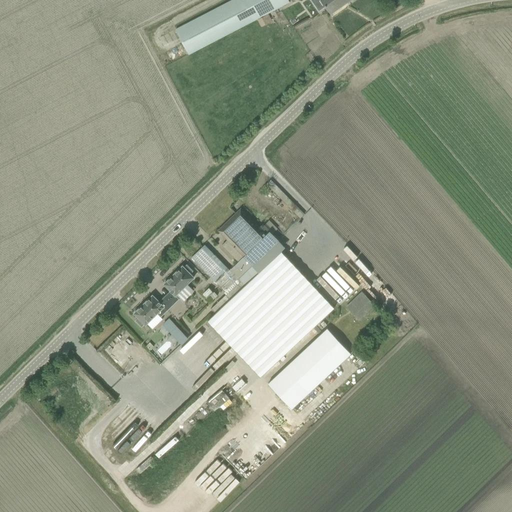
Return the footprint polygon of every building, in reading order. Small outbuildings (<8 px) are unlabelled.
[(288,0),(232,0),(176,29),(190,54),(289,3),(288,0)] [(346,3),(349,0),(321,0),(331,13),(331,12),(345,2),(346,3)] [(270,230),(265,225),(260,229),(253,222),(250,218),(241,209),(236,213),(221,229),(219,231),(228,240),(244,256),(249,251),(260,241),(268,249),(271,245),(271,246),(278,239),(270,230)] [(225,292),(239,278),(231,269),(230,270),(204,245),(192,258),(225,292)] [(211,308),(216,313),(208,320),(261,377),(335,308),(282,251),(259,272),(245,286),(241,281),(211,308)] [(191,274),(193,271),(187,265),(184,267),(183,266),(164,284),(176,296),(194,278),(191,274)] [(345,298),(359,285),(349,274),(343,280),(341,277),(334,283),(330,279),(328,280),(333,286),(329,289),(331,291),(336,287),(345,298)] [(203,294),(207,298),(213,292),(209,288),(203,294)] [(218,295),(214,292),(210,296),(213,300),(218,295)] [(347,307),(357,318),(359,320),(375,305),(362,292),(347,307)] [(145,324),(146,325),(158,314),(161,317),(168,310),(153,295),(134,313),(139,318),(136,321),(142,327),(145,324)] [(188,339),(175,326),(169,331),(182,344),(188,339)] [(292,410),(351,354),(328,329),(327,329),(268,384),(292,410)] [(215,411),(229,398),(222,390),(207,402),(215,411)]
